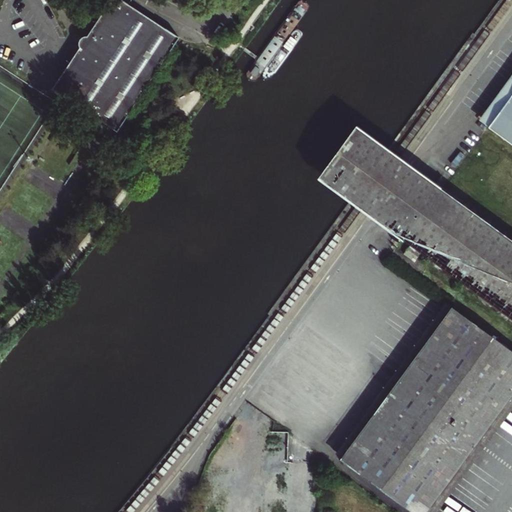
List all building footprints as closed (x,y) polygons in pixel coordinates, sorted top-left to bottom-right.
[(62,72),(51,87),(113,134),(179,42),(120,0),(113,0),(87,36),(84,36),(82,37),(81,39),(79,41),(79,44),(80,47),(79,47),(74,55),(68,64),(62,72)] [(511,100),(489,130),(511,146),(511,100)] [(426,256),(511,318),(511,241),(410,167),(404,163),(396,158),(387,151),(355,127),(317,178),(350,201),(359,208),(367,213),(373,218),(416,249),(409,257),(420,265),(426,256)] [(511,352),(453,310),(340,461),(412,511),(428,511),(511,396),(511,352)] [(267,461),(289,461),(289,432),(268,432),(267,461)] [(265,511),(287,511),(288,462),(266,462),(265,511)] [(205,511),(249,511),(250,502),(235,501),(236,472),(208,470),(205,511)]
